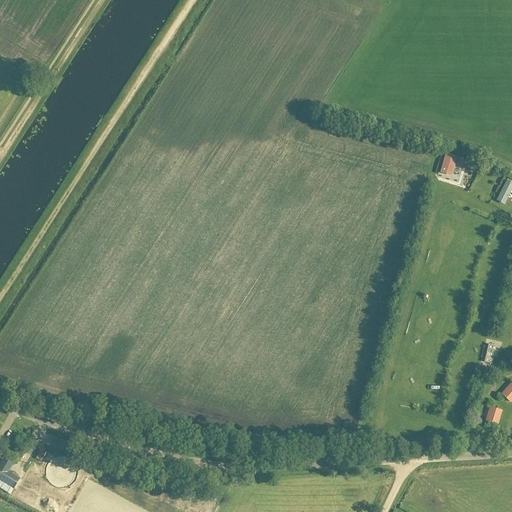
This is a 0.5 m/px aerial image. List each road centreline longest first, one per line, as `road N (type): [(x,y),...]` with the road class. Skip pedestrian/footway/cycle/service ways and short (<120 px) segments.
road 1 (unclassified): [(408,461),(209,465),(0,405)]
road 2 (track): [(191,0),(0,297)]
road 3 (track): [(0,159),(107,0)]
